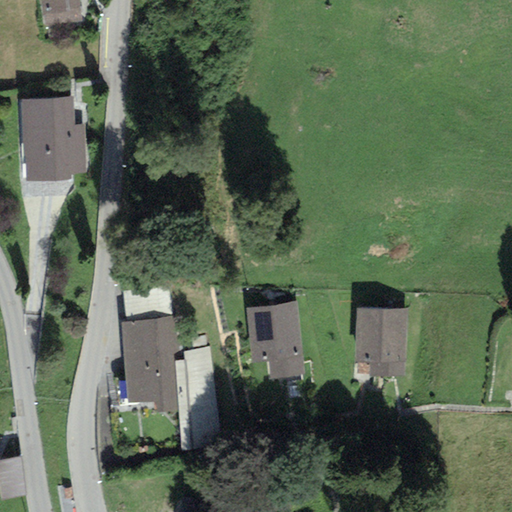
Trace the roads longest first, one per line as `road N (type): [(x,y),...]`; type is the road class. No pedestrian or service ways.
road 1 (residential): [(84,511),(81,409),(113,168),(120,0)]
road 2 (residential): [(0,278),(41,511)]
